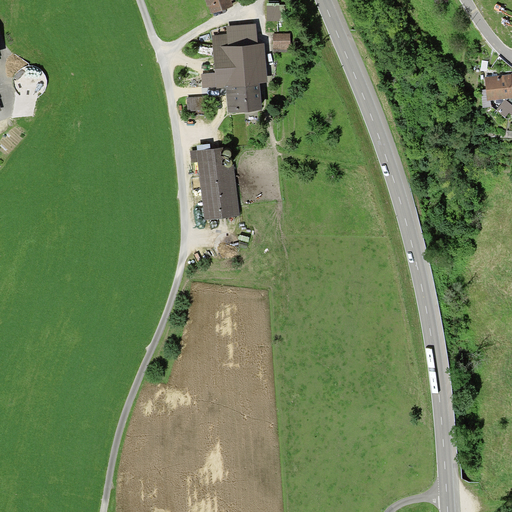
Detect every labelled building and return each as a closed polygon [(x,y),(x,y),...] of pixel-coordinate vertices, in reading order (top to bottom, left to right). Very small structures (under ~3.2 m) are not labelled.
[(205,0),(208,6),(209,6),(211,14),(233,6),(231,1),(233,0),(205,0)] [(279,3),(267,3),(267,21),(280,21),(286,21),(286,5),(279,5),(279,3)] [(227,34),(211,35),(215,73),(216,87),(216,89),(226,88),(228,113),(262,110),(260,83),(268,83),(265,43),(258,44),(256,24),(226,26),(227,34)] [(291,33),(273,33),(273,52),(291,52),(291,33)] [(216,87),(215,73),(201,74),(202,88),(216,87)] [(511,74),(485,77),(486,89),(487,101),(491,101),(511,97),(511,74)] [(487,101),(486,89),(482,90),(483,108),(491,107),(491,101),(487,101)] [(207,96),(187,97),(188,111),(208,109),(207,96)] [(511,104),(505,99),(497,110),(505,117),(509,113),(511,115),(511,104)] [(197,150),(190,151),(191,162),(198,162),(204,219),(239,215),(233,164),(223,165),(221,147),(211,148),(197,150)]
